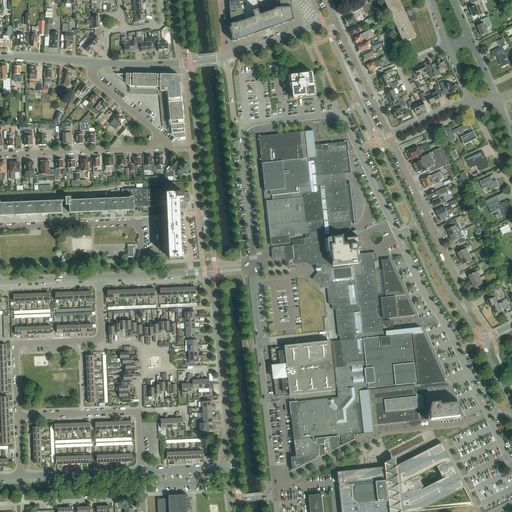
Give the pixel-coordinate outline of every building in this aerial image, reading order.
[(232,43),(265,31),(287,24),(294,21),(292,15),(290,0),(274,0),(276,10),(260,16),(258,10),(252,12),(254,17),(246,20),(235,24),(235,23),(231,25),(231,28),(229,29),(231,35),(232,41),(232,43)] [(403,10),(398,0),(387,0),(384,1),(384,2),(385,2),(403,42),(403,43),(411,39),(416,37),(415,37),(409,23),(406,17),(409,15),(410,15),(408,11),(404,13),(403,10)] [(471,4),(473,7),(470,9),(473,17),(479,15),(479,16),(483,14),(479,6),(481,5),(479,0),(471,4)] [(230,21),(231,25),(235,23),(235,24),(246,20),(245,18),(239,2),(239,1),(235,2),(229,2),(230,8),(230,13),(230,19),(230,20),(230,21)] [(359,5),(349,9),(352,14),(361,9),(359,5)] [(86,21),(86,23),(100,23),(99,17),(94,17),(94,14),(88,14),(88,17),(90,17),(90,21),(86,21)] [(381,14),(375,17),(379,25),(385,23),(381,14)] [(144,15),(134,16),(135,22),(133,22),(134,25),(144,24),(143,21),(144,21),(144,15)] [(348,26),(356,22),(354,18),(355,18),(354,15),(353,16),(353,15),(344,19),(345,20),(344,20),(345,23),(346,22),(348,26)] [(490,20),(488,17),(481,20),(482,24),(477,27),(481,36),(488,33),(486,29),(491,26),(489,21),(490,20)] [(358,28),(362,26),(366,24),(365,22),(361,24),(349,29),(350,32),(350,33),(350,34),(351,34),(352,35),(356,33),(357,33),(358,33),(358,32),(359,32),(358,28)] [(95,29),(95,33),(101,32),(101,28),(100,28),(100,23),(86,23),(86,26),(91,26),(91,29),(95,29)] [(3,36),(1,36),(0,36),(0,46),(9,46),(9,36),(12,36),(12,29),(12,27),(7,27),(7,36),(3,36)] [(371,30),(353,38),(355,41),(354,42),(355,43),(356,43),(356,44),(360,42),(361,43),(362,42),(362,41),(363,41),(361,37),(362,37),(363,38),(364,37),(364,39),(369,37),(369,35),(372,34),(371,30)] [(58,33),(50,32),(49,48),(56,49),(57,49),(58,33)] [(87,35),(86,36),(96,44),(100,40),(98,39),(101,35),(101,32),(95,33),(93,35),(93,34),(90,37),(88,35),(87,35)] [(87,40),(85,43),(92,49),(96,44),(86,36),(85,38),(87,40)] [(124,52),(130,52),(129,43),(128,40),(126,40),(125,37),(121,38),(122,45),(124,45),(124,52)] [(134,42),(129,43),(130,52),(135,51),(134,44),(137,43),(137,38),(136,37),(133,37),(134,42)] [(145,40),(145,43),(146,52),(152,51),(151,44),(154,44),(153,38),(153,37),(150,37),(150,40),(145,40)] [(137,38),(137,43),(137,45),(140,45),(141,52),(146,52),(145,43),(143,43),(142,38),(140,39),(140,38),(137,38)] [(163,52),(162,42),(159,43),(159,38),(153,38),(154,44),(154,45),(157,45),(158,52),(163,52)] [(509,53),(511,52),(510,49),(508,50),(507,49),(504,51),(502,47),(506,46),(504,42),(503,39),(497,42),(500,48),(492,52),(494,57),(497,56),(502,67),(510,63),(506,55),(509,53)] [(92,49),(85,43),(83,40),(79,45),(80,46),(78,48),(82,52),(84,50),(88,53),(92,49)] [(379,42),(370,46),(372,50),(381,46),(379,42)] [(359,52),(365,50),(366,50),(367,49),(368,49),(368,48),(366,43),(357,47),(359,52)] [(379,51),(377,52),(378,54),(386,50),(384,45),(378,48),(379,51)] [(372,54),(375,53),(374,51),(362,56),(363,59),(363,60),(363,61),(364,61),(365,62),(374,58),(373,56),(372,54)] [(366,66),(365,66),(367,68),(369,72),(372,70),(373,71),(375,70),(375,69),(380,66),(379,64),(382,62),(383,63),(387,61),(384,56),(380,58),(381,60),(373,63),(372,62),(366,65),(366,66)] [(433,64),(431,65),(434,72),(433,73),(435,77),(441,74),(439,70),(444,67),(443,66),(444,65),(442,59),(440,60),(440,59),(435,60),(436,62),(433,64)] [(418,66),(422,74),(426,72),(428,75),(431,78),(434,77),(430,69),(428,69),(428,67),(425,69),(423,64),(418,66)] [(17,67),(14,67),(13,81),(21,82),(22,75),(20,75),(20,67),(19,67),(18,66),(17,66),(17,67)] [(422,74),(418,66),(413,69),(415,73),(412,74),(415,80),(418,79),(417,77),(422,74)] [(10,80),(6,80),(6,78),(7,78),(7,75),(6,76),(6,67),(0,67),(0,80),(1,80),(1,81),(4,81),(4,87),(6,87),(6,94),(10,94),(10,80)] [(37,81),(38,74),(38,72),(38,71),(36,71),(36,68),(33,68),(32,67),(31,67),(31,68),(30,68),(30,75),(30,81),(29,85),(34,85),(34,81),(37,81)] [(381,83),(389,80),(387,75),(393,72),(392,69),(384,72),(385,75),(378,78),(381,83)] [(70,81),(68,81),(69,79),(70,79),(70,78),(70,77),(71,73),(65,71),(64,74),(59,73),(59,84),(60,84),(59,89),(63,90),(64,88),(66,89),(66,86),(69,87),(70,81)] [(290,76),(291,87),(292,97),(314,95),(313,84),(312,73),(290,76)] [(163,127),(166,131),(178,140),(185,140),(179,76),(116,74),(130,87),(131,87),(131,94),(131,90),(159,90),(159,94),(161,96),(160,96),(162,124),(167,124),(167,125),(163,125),(163,127)] [(390,85),(391,88),(397,85),(399,84),(398,82),(391,84),(389,80),(381,83),(383,88),(390,85)] [(446,82),(442,83),(439,84),(443,91),(445,90),(447,93),(450,92),(450,93),(454,91),(454,90),(455,89),(453,84),(451,84),(450,83),(447,84),(446,82)] [(86,85),(84,84),(76,93),(79,96),(81,92),(83,94),(84,93),(85,93),(85,92),(85,91),(88,88),(87,87),(87,86),(86,85)] [(385,94),(388,99),(396,95),(394,90),(398,88),(397,85),(391,88),(392,90),(385,94)] [(436,92),(431,94),(435,103),(440,100),(437,94),(439,92),(437,86),(434,88),(436,92)] [(435,103),(431,94),(430,93),(426,95),(424,92),(422,94),(424,99),(427,98),(430,105),(435,103)] [(96,94),(95,94),(94,93),(91,97),(90,98),(90,99),(91,100),(85,107),(90,112),(94,107),(92,106),(99,97),(97,95),(97,94),(96,94)] [(422,101),(417,103),(421,111),(426,109),(422,102),(425,101),(424,99),(422,94),(419,95),(422,101)] [(397,100),(398,103),(403,101),(404,100),(403,98),(398,100),(396,95),(388,99),(390,104),(397,100)] [(102,100),(98,105),(98,104),(94,108),(95,109),(97,110),(97,109),(101,112),(103,109),(105,110),(109,105),(105,102),(106,102),(104,100),(103,101),(102,100)] [(403,101),(398,103),(394,105),(395,108),(392,109),(394,112),(392,113),(394,117),(396,116),(396,117),(402,115),(401,114),(403,113),(400,106),(404,103),(403,101)] [(421,111),(417,103),(412,106),(410,101),(407,103),(410,108),(412,107),(415,114),(421,111)] [(64,114),(58,112),(54,120),(60,123),(64,114)] [(105,129),(106,130),(109,127),(111,129),(122,116),(118,112),(114,117),(113,117),(113,118),(112,119),(114,120),(110,125),(106,122),(103,126),(102,127),(105,129)] [(109,127),(106,130),(112,134),(119,125),(121,126),(122,126),(123,125),(123,124),(126,120),(122,116),(111,129),(109,127)] [(61,123),(61,126),(59,126),(59,132),(63,132),(63,144),(67,143),(67,126),(66,123),(61,123)] [(89,130),(89,125),(89,123),(85,123),(85,131),(87,131),(87,132),(87,135),(88,143),(95,143),(95,135),(95,131),(95,132),(95,130),(89,130)] [(469,123),(457,129),(447,134),(450,141),(455,139),(453,135),(459,132),(465,145),(477,139),(469,123)] [(55,124),(42,125),(42,128),(43,144),(47,144),(47,138),(47,137),(47,136),(47,135),(47,134),(46,134),(46,131),(55,130),(55,124)] [(260,152),(263,176),(265,191),(265,192),(270,191),(270,196),(272,196),(273,201),(266,201),(266,202),(267,214),(269,227),(269,231),(270,238),(295,235),(297,235),(305,234),(305,239),(292,240),(293,246),(281,247),(280,247),(273,248),(271,250),(272,258),(275,260),(281,260),(282,259),(285,258),(286,259),(289,259),(289,258),(294,258),(294,257),(296,257),(296,262),(306,261),(306,263),(309,265),(317,264),(327,263),(325,252),(324,242),(324,241),(323,234),(323,230),(323,228),(324,226),(323,221),(322,213),(322,206),(320,195),(314,196),(313,189),(311,189),(311,186),(309,169),(307,147),(306,142),(305,132),(277,135),(274,135),(273,135),(268,136),(267,136),(265,136),(259,137),(260,152)] [(13,140),(13,138),(11,138),(11,134),(4,134),(4,138),(6,138),(6,142),(7,142),(7,146),(13,146),(13,140)] [(328,405),(340,404),(341,403),(358,401),(361,403),(361,411),(362,415),(363,427),(372,426),(369,402),(368,390),(368,389),(368,388),(367,388),(366,388),(365,389),(364,389),(363,387),(362,378),(361,367),(361,364),(364,356),(364,354),(363,344),(362,339),(381,337),(387,336),(387,331),(385,331),(362,334),(361,328),(363,328),(362,317),(361,312),(359,313),(359,307),(358,302),(357,296),(360,296),(359,291),(358,286),(358,280),(356,280),(355,275),(354,269),(359,269),(358,263),(358,262),(346,263),(333,265),(333,258),(332,252),(332,251),(329,251),(328,238),(344,236),(345,244),(347,244),(348,244),(347,238),(355,238),(354,235),(354,233),(354,231),(351,232),(351,225),(350,221),(349,214),(349,211),(348,205),(348,200),(348,199),(347,192),(346,184),(346,183),(346,178),(345,174),(350,173),(349,163),(349,162),(349,161),(349,157),(348,151),(347,146),(347,142),(325,145),(315,146),(313,146),(312,142),(309,142),(306,142),(307,147),(309,169),(311,186),(311,189),(313,189),(314,196),(320,195),(322,206),(322,213),(323,221),(324,226),(323,228),(323,230),(323,234),(324,241),(324,242),(325,252),(327,263),(317,264),(317,266),(316,266),(316,269),(317,271),(318,271),(318,272),(323,272),(327,275),(327,276),(328,276),(334,281),(341,280),(342,285),(346,285),(347,292),(345,292),(345,297),(346,303),(347,308),(352,308),(352,314),(353,318),(353,319),(350,319),(350,320),(352,321),(353,327),(351,329),(352,335),(353,335),(354,340),(356,360),(351,366),(352,376),(354,387),(355,396),(339,398),(339,399),(338,399),(338,397),(333,398),(328,399),(328,403),(328,405)] [(428,143),(418,148),(417,147),(408,152),(410,156),(429,146),(428,143)] [(429,146),(410,156),(410,157),(411,160),(411,159),(412,160),(421,155),(431,150),(429,146)] [(421,158),(412,162),(418,174),(421,172),(422,175),(428,172),(428,173),(431,171),(432,173),(435,171),(451,163),(443,147),(421,158)] [(483,151),(466,159),(470,168),(478,164),(481,170),(480,171),(489,167),(488,165),(489,165),(486,158),(482,159),(479,153),(483,152),(483,151)] [(157,171),(157,170),(161,170),(161,165),(163,165),(163,164),(163,163),(163,162),(163,161),(163,157),(162,157),(161,156),(160,156),(159,157),(156,157),(156,167),(155,167),(155,171),(157,171)] [(137,172),(137,166),(141,166),(141,158),(140,158),(140,157),(137,157),(137,158),(134,158),(134,165),(133,165),(133,164),(129,165),(130,177),(134,177),(134,172),(137,172)] [(106,170),(109,170),(111,170),(111,167),(113,166),(113,158),(105,159),(105,167),(105,170),(106,170)] [(125,164),(126,164),(126,162),(125,162),(125,158),(122,158),(121,158),(120,158),(118,158),(119,166),(117,166),(117,170),(121,170),(121,169),(124,169),(124,165),(125,165),(125,164)] [(59,181),(59,172),(60,172),(60,169),(63,168),(63,167),(63,165),(63,164),(63,160),(56,161),(56,170),(54,170),(55,180),(55,181),(59,181)] [(170,172),(172,169),(174,170),(179,164),(174,160),(166,169),(166,170),(166,171),(165,177),(174,177),(174,172),(170,173),(170,172)] [(49,161),(45,161),(46,177),(46,181),(55,180),(54,170),(54,169),(50,170),(49,161)] [(438,178),(439,180),(443,178),(442,176),(441,177),(439,173),(431,177),(430,177),(429,177),(428,177),(427,178),(426,179),(421,181),(423,185),(438,178)] [(483,189),(486,187),(488,186),(490,192),(499,187),(496,181),(493,182),(490,177),(479,182),(483,189)] [(438,178),(423,185),(425,189),(435,185),(440,182),(439,180),(438,178)] [(352,184),(350,183),(354,225),(355,225),(355,224),(356,223),(357,222),(358,221),(359,220),(359,219),(360,218),(361,216),(361,215),(362,214),(362,212),(363,211),(363,210),(363,208),(363,207),(363,205),(363,204),(363,203),(363,201),(363,200),(362,198),(362,197),(361,196),(361,194),(360,193),(359,192),(359,191),(358,190),(357,188),(356,187),(355,186),(354,186),(353,185),(352,184)] [(1,202),(0,202),(0,216),(4,216),(11,216),(18,215),(24,215),(31,215),(38,214),(45,214),(48,214),(52,214),(58,214),(62,213),(64,214),(65,214),(67,214),(68,214),(70,213),(72,213),(79,213),(86,212),(93,212),(99,212),(106,211),(113,211),(120,211),(126,211),(133,210),(133,207),(137,207),(141,207),(142,207),(143,207),(147,207),(157,206),(156,201),(158,201),(163,201),(163,202),(167,202),(167,207),(167,209),(167,213),(167,219),(168,226),(168,232),(168,239),(168,245),(169,252),(169,258),(170,258),(172,258),(173,258),(174,258),(175,258),(177,258),(178,258),(179,258),(180,258),(183,257),(184,257),(184,256),(183,256),(183,249),(181,249),(180,209),(183,209),(186,209),(186,205),(186,203),(189,203),(189,201),(190,200),(190,199),(190,198),(190,197),(190,195),(189,194),(189,192),(184,193),(184,191),(183,191),(183,193),(167,193),(167,194),(166,194),(165,194),(164,189),(159,189),(155,189),(151,189),(147,189),(143,190),(142,186),(142,184),(137,184),(137,185),(137,188),(133,189),(126,189),(126,196),(126,197),(126,198),(122,198),(119,199),(113,199),(106,199),(99,199),(92,200),(85,200),(78,200),(72,201),(71,201),(71,199),(71,198),(66,198),(66,199),(66,201),(65,201),(58,201),(44,202),(38,202),(31,202),(24,203),(17,203),(10,203),(3,204),(1,204),(1,202)] [(440,190),(437,192),(436,190),(435,190),(432,191),(433,192),(428,194),(428,195),(429,197),(431,200),(442,194),(440,190)] [(446,202),(444,199),(441,200),(440,200),(440,198),(432,202),(431,202),(433,206),(434,206),(435,207),(446,202)] [(499,201),(487,206),(491,214),(498,211),(501,218),(504,217),(511,213),(506,202),(500,204),(499,201)] [(438,216),(452,209),(451,206),(446,209),(445,208),(437,212),(436,211),(436,212),(438,216)] [(454,212),(452,209),(438,216),(441,222),(449,218),(447,215),(454,212)] [(451,223),(453,228),(447,230),(450,236),(458,233),(455,225),(458,223),(457,221),(451,223)] [(480,227),(477,229),(478,232),(475,234),(477,237),(483,234),(480,227)] [(463,239),(462,238),(463,237),(462,234),(464,233),(463,230),(458,233),(450,236),(453,242),(459,239),(461,244),(466,241),(465,238),(463,239)] [(295,235),(270,238),(271,246),(290,244),(289,238),(295,237),(295,235)] [(347,244),(345,244),(344,236),(328,238),(329,251),(332,251),(332,252),(333,258),(333,265),(346,263),(358,262),(360,262),(359,257),(359,255),(358,250),(360,250),(360,248),(361,248),(360,241),(359,241),(358,237),(355,238),(347,238),(348,244),(347,244)] [(461,259),(469,255),(467,249),(470,248),(469,245),(460,248),(462,251),(458,253),(461,259)] [(375,253),(371,253),(371,254),(368,254),(359,255),(359,257),(360,262),(358,262),(358,263),(359,269),(354,269),(355,275),(356,280),(358,280),(358,286),(359,291),(360,296),(357,296),(358,302),(359,307),(359,313),(361,312),(362,317),(363,328),(361,328),(362,334),(385,331),(387,331),(391,331),(393,328),(393,323),(390,321),(383,321),(377,322),(377,316),(376,311),(376,305),(378,305),(378,299),(377,294),(377,289),(376,280),(375,278),(375,273),(374,267),(374,261),(376,261),(375,253)] [(469,255),(461,259),(463,265),(467,263),(468,266),(477,262),(475,259),(472,261),(469,255)] [(401,285),(397,277),(396,275),(389,259),(384,260),(381,260),(383,276),(383,279),(384,288),(385,298),(380,298),(382,319),(415,315),(405,295),(401,285)] [(469,276),(471,282),(480,278),(478,272),(481,271),(479,268),(471,272),(472,275),(469,276)] [(353,335),(352,335),(351,329),(353,327),(352,321),(350,320),(350,319),(353,319),(353,318),(352,314),(352,308),(347,308),(346,303),(345,297),(345,292),(347,292),(346,285),(342,285),(341,280),(334,281),(328,276),(327,276),(327,275),(323,272),(318,272),(318,274),(313,279),(317,283),(323,287),(327,287),(327,289),(328,299),(329,305),(332,304),(332,310),(336,309),(336,316),(337,321),(337,326),(338,336),(339,336),(340,341),(332,342),(335,368),(336,378),(337,389),(338,397),(338,399),(339,399),(339,398),(355,396),(354,387),(352,376),(351,366),(356,360),(354,340),(353,335)] [(483,284),(480,278),(471,282),(474,288),(478,286),(479,289),(488,286),(486,282),(483,284)] [(490,307),(492,306),(498,303),(496,300),(498,299),(495,293),(488,296),(490,300),(487,301),(490,307)] [(492,306),(494,311),(492,312),(495,317),(498,315),(498,314),(501,312),(501,310),(506,308),(503,302),(498,304),(498,303),(492,306)] [(194,318),(194,316),(194,312),(193,312),(193,309),(183,310),(183,313),(185,313),(185,318),(194,318)] [(186,329),(186,335),(186,338),(188,337),(194,337),(194,334),(195,334),(195,330),(195,329),(186,329)] [(422,332),(412,333),(418,385),(446,382),(429,347),(422,332)] [(389,336),(387,336),(381,337),(362,339),(363,344),(364,354),(364,356),(361,364),(361,367),(362,378),(363,387),(364,389),(365,389),(366,388),(367,388),(368,388),(368,389),(393,386),(416,383),(415,375),(410,334),(405,334),(400,335),(394,335),(390,336),(389,336)] [(194,337),(188,337),(188,340),(188,346),(197,346),(197,344),(197,340),(194,340),(194,337)] [(278,347),(270,348),(272,366),(274,379),(275,396),(283,396),(284,396),(283,392),(289,392),(290,396),(335,391),(330,341),(284,346),(285,350),(279,351),(278,347)] [(198,356),(189,357),(189,362),(189,366),(195,365),(195,362),(198,362),(198,358),(198,356)] [(203,380),(204,389),(214,388),(213,381),(209,382),(209,380),(203,380)] [(427,420),(427,417),(426,414),(426,411),(426,408),(425,406),(425,403),(425,400),(431,399),(431,397),(451,395),(447,386),(430,387),(424,388),(424,391),(415,392),(414,385),(368,390),(369,402),(372,426),(408,422),(409,423),(409,424),(410,425),(411,426),(413,426),(414,426),(415,426),(416,425),(417,424),(418,423),(418,422),(419,421),(419,420),(427,420)] [(425,400),(427,417),(427,420),(434,419),(461,416),(451,395),(431,397),(431,399),(425,400)] [(206,398),(207,402),(202,402),(202,407),(211,407),(211,405),(211,401),(213,401),(212,397),(207,397),(206,398)] [(358,401),(341,403),(340,404),(328,405),(328,403),(328,399),(290,403),(294,441),(296,456),(291,457),(292,470),(303,465),(318,457),(328,452),(334,449),(339,447),(338,436),(341,436),(342,445),(354,439),(353,435),(361,434),(364,434),(363,427),(362,415),(361,411),(361,403),(358,401)] [(182,418),(178,418),(177,419),(177,428),(182,427),(182,431),(186,431),(185,424),(183,425),(182,418)] [(167,428),(166,419),(165,419),(160,420),(161,426),(158,426),(158,432),(161,432),(161,429),(167,428)] [(383,467),(337,472),(338,484),(340,484),(340,486),(339,486),(341,511),(412,511),(415,511),(417,511),(419,510),(422,509),(425,507),(426,507),(463,488),(464,487),(441,443),(397,465),(397,466),(396,467),(395,457),(384,463),(385,468),(384,468),(383,467)] [(472,468),(495,459),(493,454),(490,455),(489,453),(469,461),(470,465),(471,465),(472,468)] [(308,496),(309,511),(323,511),(321,494),(308,496)] [(187,511),(187,495),(165,496),(165,499),(157,499),(157,511),(187,511)]
